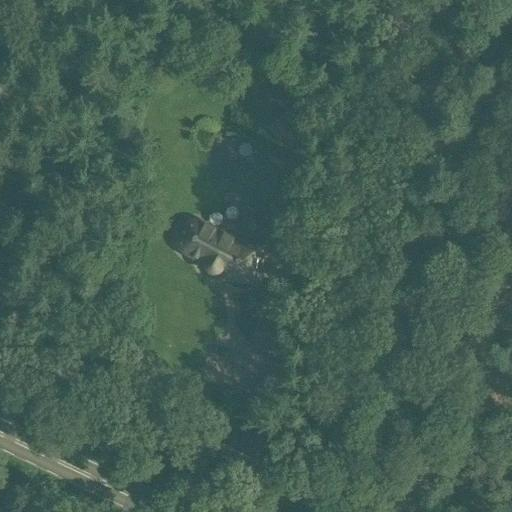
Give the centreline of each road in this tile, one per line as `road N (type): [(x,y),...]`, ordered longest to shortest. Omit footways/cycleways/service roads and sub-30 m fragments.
road 1 (track): [(355,99),(339,412),(350,437),(414,477)]
road 2 (track): [(407,511),(511,159)]
road 3 (primary): [(140,511),(0,445)]
